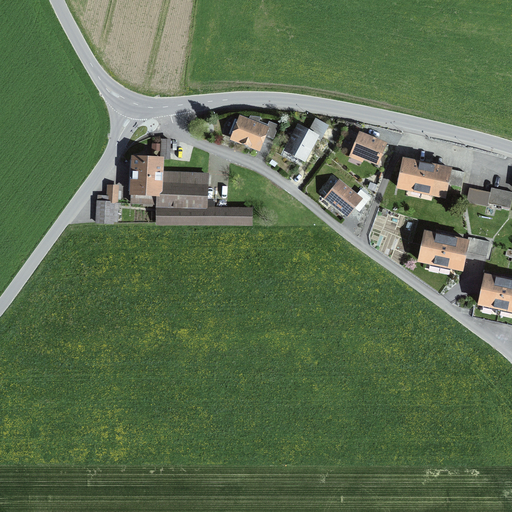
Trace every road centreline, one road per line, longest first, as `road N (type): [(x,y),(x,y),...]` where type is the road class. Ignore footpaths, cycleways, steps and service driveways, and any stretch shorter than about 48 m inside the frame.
road 1 (residential): [(168,106),(184,138),(293,189),(511,355)]
road 2 (tertiary): [(511,148),(311,101),(168,106)]
road 3 (unclassified): [(134,103),(99,173),(0,306)]
road 4 (tertiary): [(134,103),(99,78),(56,0)]
